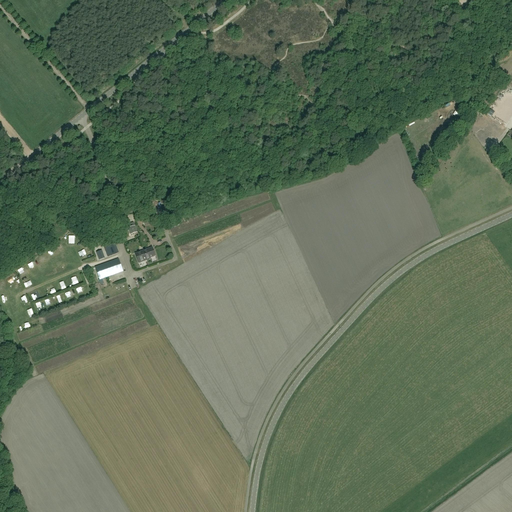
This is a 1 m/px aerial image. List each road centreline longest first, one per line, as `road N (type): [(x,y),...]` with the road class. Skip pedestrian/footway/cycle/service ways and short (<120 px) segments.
road 1 (tertiary): [(252,511),(262,451),(306,368),(382,286),(422,256),(511,214)]
road 2 (unclassified): [(81,117),(225,0)]
road 3 (unclassified): [(81,117),(121,213),(124,254)]
